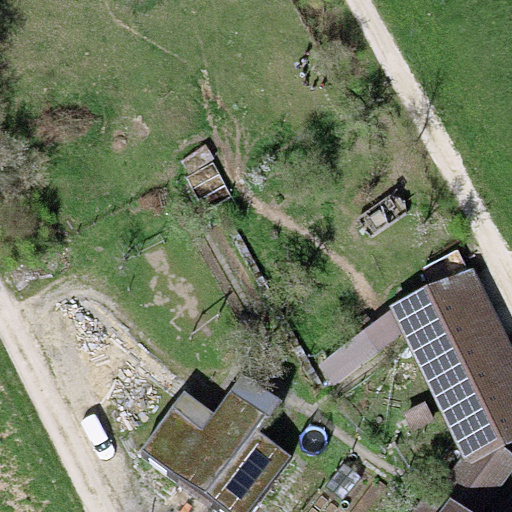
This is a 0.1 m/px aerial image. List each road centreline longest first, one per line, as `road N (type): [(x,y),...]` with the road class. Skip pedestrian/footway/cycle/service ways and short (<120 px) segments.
road 1 (track): [(132,511),(0,242)]
road 2 (track): [(511,255),(376,0)]
